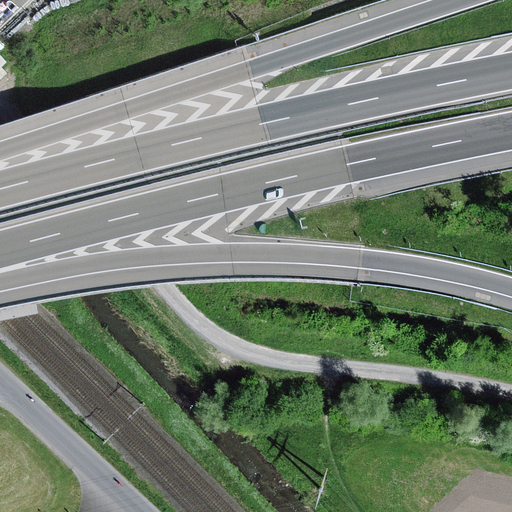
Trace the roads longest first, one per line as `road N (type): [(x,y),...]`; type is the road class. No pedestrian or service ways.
road 1 (track): [(0,121),(173,321),(256,358),(511,400)]
road 2 (motorway): [(0,251),(511,132)]
road 3 (motorway): [(511,71),(0,188)]
road 4 (motorway): [(0,280),(115,263),(295,256),(410,267),(511,290)]
road 5 (motorway): [(458,0),(0,155)]
road 6 (unclassified): [(0,384),(133,511)]
